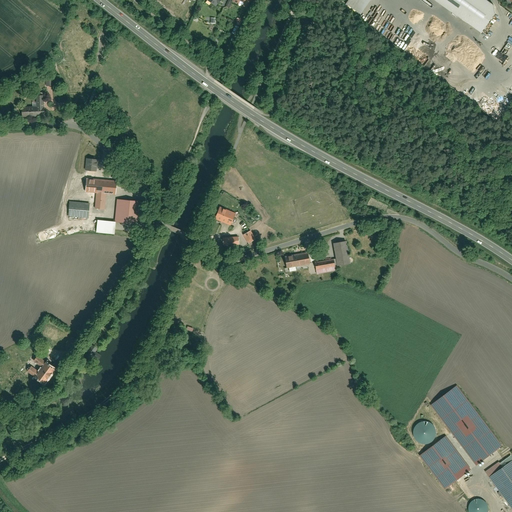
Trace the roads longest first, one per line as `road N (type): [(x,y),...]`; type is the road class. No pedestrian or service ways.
road 1 (primary): [(100,0),(266,124),(511,258)]
road 2 (residential): [(195,237),(226,262),(359,220),(400,216),(511,277)]
road 3 (residential): [(0,126),(81,127),(114,156),(162,224),(195,237)]
road 4 (residential): [(128,378),(195,237)]
road 5 (track): [(128,378),(81,419),(0,462)]
road 6 (unknown): [(397,0),(417,30),(495,84)]
